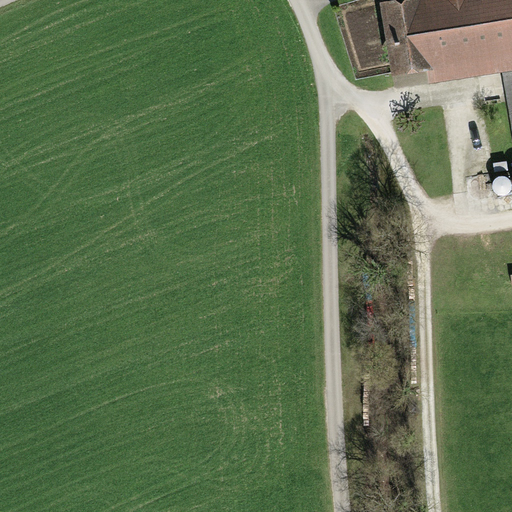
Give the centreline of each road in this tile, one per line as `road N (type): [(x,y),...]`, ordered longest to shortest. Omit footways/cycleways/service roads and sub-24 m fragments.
road 1 (track): [(343,511),(323,74),(297,0)]
road 2 (track): [(436,511),(420,223),(372,105),(323,88)]
